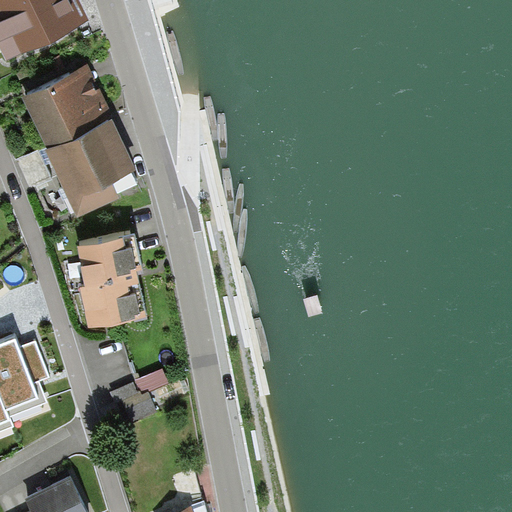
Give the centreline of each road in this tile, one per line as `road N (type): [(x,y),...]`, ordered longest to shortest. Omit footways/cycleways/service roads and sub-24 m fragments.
road 1 (residential): [(235,511),(186,253),(110,0)]
road 2 (unclassified): [(0,158),(116,511)]
